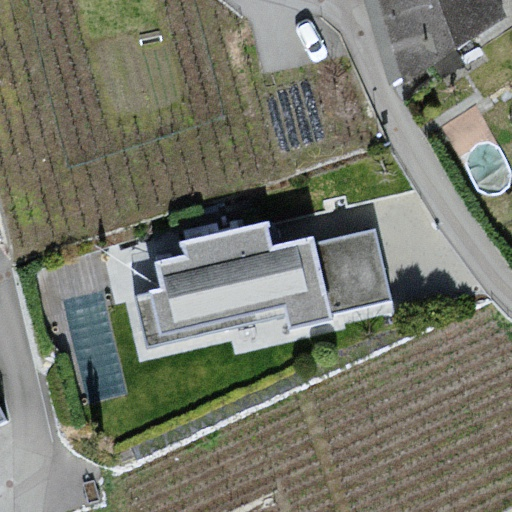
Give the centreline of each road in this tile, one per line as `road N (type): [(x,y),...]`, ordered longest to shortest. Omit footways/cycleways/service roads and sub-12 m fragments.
road 1 (residential): [(511,292),(489,278),(417,164),(379,93),(348,0)]
road 2 (residential): [(32,511),(37,446),(0,306)]
